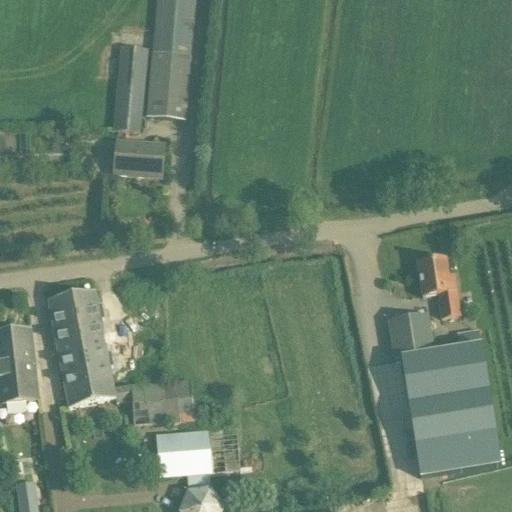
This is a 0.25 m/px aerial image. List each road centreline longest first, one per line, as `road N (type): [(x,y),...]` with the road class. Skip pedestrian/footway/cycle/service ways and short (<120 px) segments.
road 1 (residential): [(511,204),(0,286)]
road 2 (unknown): [(421,511),(358,229)]
